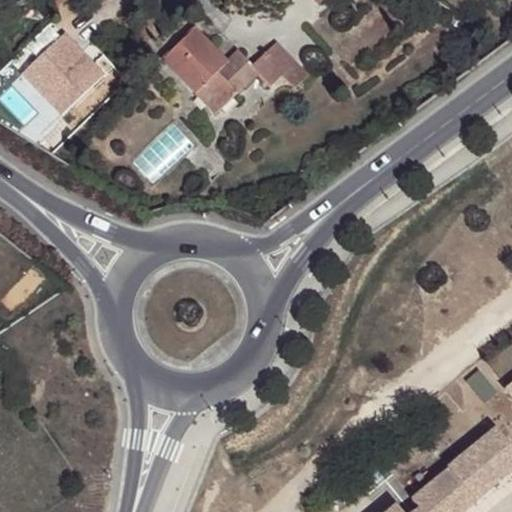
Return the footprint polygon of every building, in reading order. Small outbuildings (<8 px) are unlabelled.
[(25,0),(1,0),(8,10),(25,0)] [(34,0),(25,0),(36,18),(42,13),(34,0)] [(258,74),(271,88),(282,77),(262,57),(252,66),(237,50),(226,61),(195,29),(162,60),(216,115),(258,74)] [(99,82),(89,72),(82,64),(87,59),(65,37),(46,55),(57,66),(42,80),(70,109),(99,82)] [(282,77),(295,90),(309,76),(277,42),(262,57),(282,77)] [(82,64),(89,72),(94,67),(87,59),(82,64)] [(189,157),(208,177),(216,167),(198,149),(189,157)] [(462,511),(511,472),(511,448),(495,429),(447,469),(449,470),(411,500),(419,509),(415,511),(401,511),(396,506),(389,511),(462,511)]
